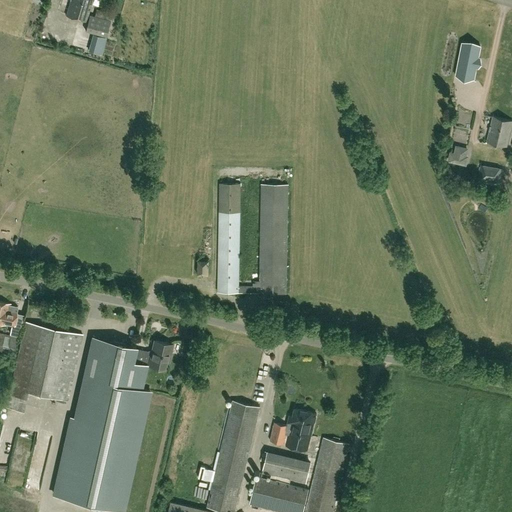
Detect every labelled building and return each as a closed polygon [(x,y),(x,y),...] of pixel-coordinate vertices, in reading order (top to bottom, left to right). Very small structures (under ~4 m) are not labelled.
[(70,0),(66,16),(85,21),(90,0),(70,0)] [(90,15),(88,22),(85,30),(106,36),(110,20),(90,15)] [(105,38),(93,35),(89,50),(101,54),(105,38)] [(478,58),(480,46),(462,42),(456,75),(474,78),(476,65),(479,66),(481,59),(478,58)] [(57,82),(0,65),(0,81),(53,97),(57,82)] [(511,123),(511,120),(493,116),(487,141),(507,146),(511,123)] [(448,161),(467,166),(469,155),(467,155),(469,148),(456,145),(454,152),(450,151),(448,161)] [(502,168),(481,164),(478,181),(499,185),(502,168)] [(220,182),(219,212),(218,291),(237,291),(260,291),(286,292),(288,184),(262,183),(260,284),(237,284),(240,183),(220,182)] [(209,260),(198,260),(197,274),(208,275),(209,260)] [(10,303),(0,300),(0,323),(5,324),(6,323),(14,325),(17,313),(16,313),(18,306),(10,305),(10,303)] [(25,322),(11,387),(6,407),(23,410),(27,390),(67,399),(82,334),(25,322)] [(74,417),(72,416),(54,494),(122,510),(149,390),(140,388),(143,376),(137,374),(139,363),(165,368),(167,360),(168,361),(172,343),(154,339),(151,351),(134,347),(134,345),(92,336),(74,417)] [(10,340),(0,338),(0,349),(8,351),(10,340)] [(276,379),(285,389),(292,383),(282,373),(276,379)] [(232,399),(207,506),(232,511),(234,511),(260,406),(232,399)] [(293,425),(289,426),(288,430),(311,435),(316,413),(295,408),(293,416),(295,417),(294,423),(293,423),(293,425)] [(288,430),(289,426),(275,423),(270,441),(284,444),(285,440),(287,441),(286,445),(307,450),(311,435),(288,430)] [(25,447),(35,447),(35,434),(25,434),(25,447)] [(332,511),(349,443),(323,437),(305,511),(332,511)] [(311,463),(306,461),(268,452),(263,472),(306,483),(311,463)] [(16,474),(15,482),(26,484),(27,477),(16,474)] [(256,476),(252,494),(249,503),(286,511),(302,511),(308,489),(256,476)] [(28,480),(27,487),(42,489),(43,482),(28,480)] [(217,511),(171,500),(167,511),(217,511)]
